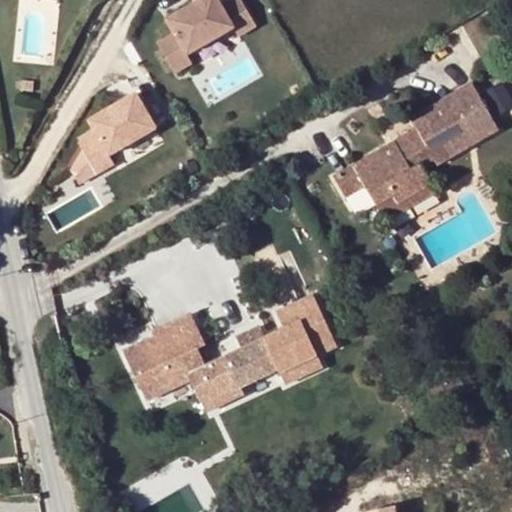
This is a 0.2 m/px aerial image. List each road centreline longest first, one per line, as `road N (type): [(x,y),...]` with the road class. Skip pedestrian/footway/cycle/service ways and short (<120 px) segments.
road 1 (unclassified): [(0,220),(70,511)]
road 2 (unknown): [(0,208),(129,0)]
